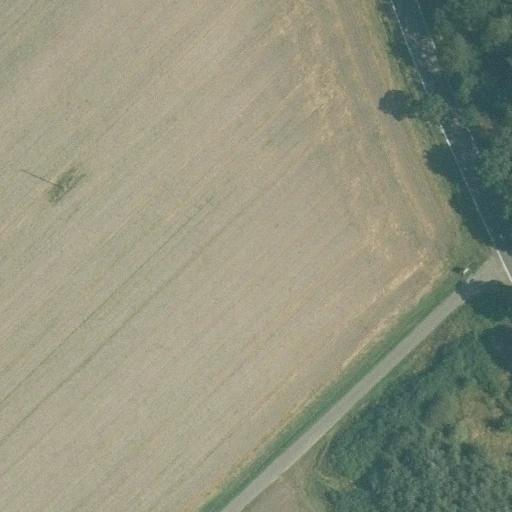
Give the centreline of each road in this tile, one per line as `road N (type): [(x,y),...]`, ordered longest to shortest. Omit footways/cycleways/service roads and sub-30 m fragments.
road 1 (track): [(238,511),(511,257)]
road 2 (tertiary): [(511,253),(400,0)]
